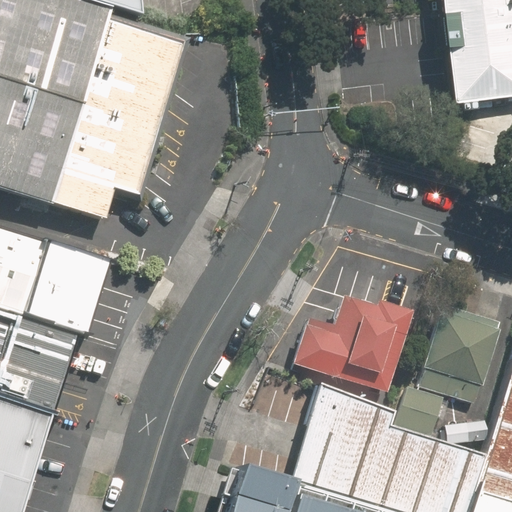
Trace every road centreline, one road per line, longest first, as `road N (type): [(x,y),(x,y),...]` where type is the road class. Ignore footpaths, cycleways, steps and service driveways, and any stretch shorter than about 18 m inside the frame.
road 1 (residential): [(291,179),(170,408),(139,511)]
road 2 (residential): [(511,246),(291,179)]
road 3 (residential): [(281,0),(296,108),(291,179)]
